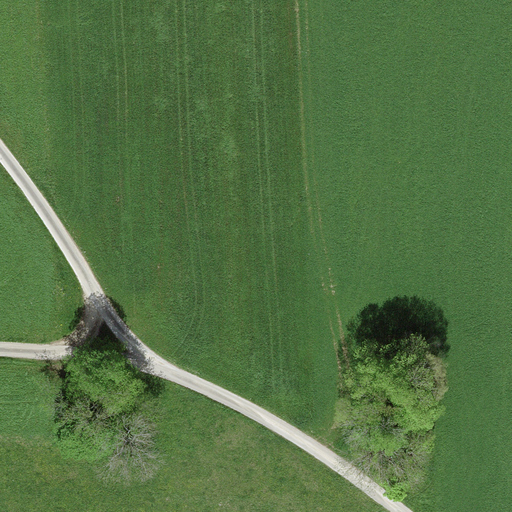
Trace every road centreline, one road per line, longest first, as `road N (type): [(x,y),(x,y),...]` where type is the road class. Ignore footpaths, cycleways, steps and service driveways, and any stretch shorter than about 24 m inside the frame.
road 1 (track): [(0,349),(152,363),(292,434),(401,511)]
road 2 (track): [(152,363),(96,296),(0,150)]
